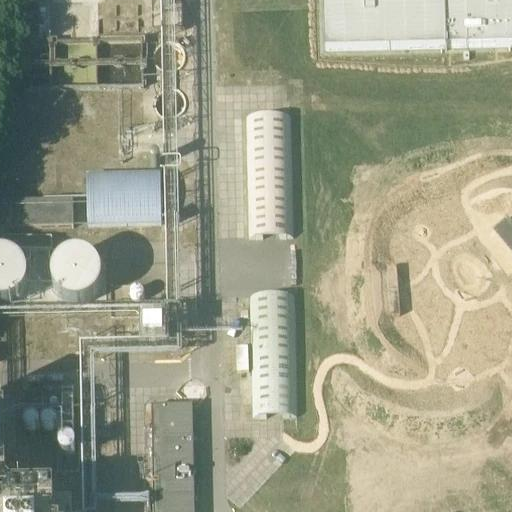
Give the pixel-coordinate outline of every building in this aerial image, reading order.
[(511,0),(323,0),(325,52),(511,48),(511,0)] [(184,32),(184,4),(153,4),(153,32),(184,32)] [(34,44),(24,44),(24,52),(29,52),(29,68),(25,68),(25,73),(29,73),(30,86),(25,86),(25,93),(143,90),(142,43),(38,45),(38,49),(34,49),(34,44)] [(291,119),(246,120),(249,240),(293,240),(291,119)] [(160,178),(87,179),(88,228),(161,227),(160,178)] [(73,203),(0,204),(0,230),(74,229),(73,203)] [(294,298),(250,299),(252,420),(297,419),(294,298)] [(79,437),(79,414),(79,402),(63,402),(62,402),(20,403),(21,439),(79,437)] [(194,511),(192,408),(152,409),(153,511),(194,511)] [(54,511),(55,500),(6,501),(5,454),(8,454),(7,421),(4,421),(4,410),(0,410),(0,511),(54,511)]
